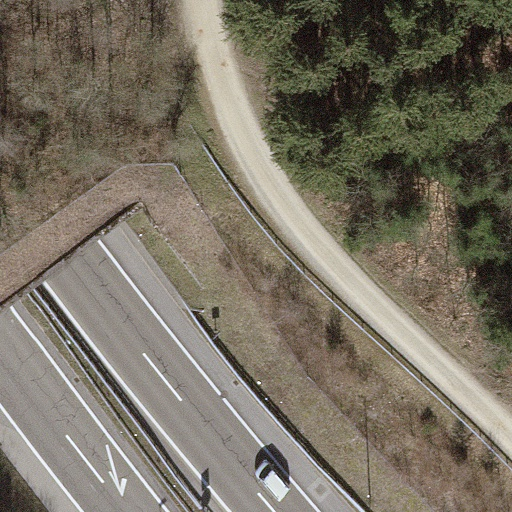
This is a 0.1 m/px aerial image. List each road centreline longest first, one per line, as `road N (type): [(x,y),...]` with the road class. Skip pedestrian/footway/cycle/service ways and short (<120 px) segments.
road 1 (track): [(189,0),(230,129),(286,221),(511,441)]
road 2 (motorway): [(274,511),(70,261),(0,158)]
road 3 (motorway): [(0,346),(127,511)]
